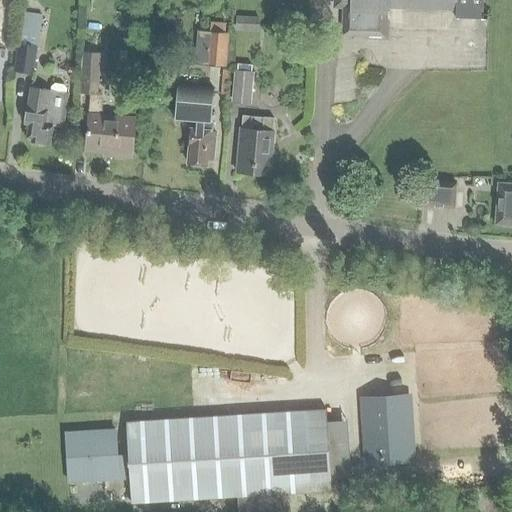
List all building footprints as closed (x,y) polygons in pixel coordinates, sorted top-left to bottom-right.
[(336,0),(336,6),(345,6),(345,34),(366,34),(366,37),(386,38),(387,7),(456,9),(456,17),(488,17),(488,12),(484,12),(484,0),(336,0)] [(16,43),(18,43),(14,69),(32,71),(40,15),(21,12),(16,43)] [(236,16),(235,30),(248,31),(248,17),(236,16)] [(199,30),(196,63),(224,66),(228,33),(199,30)] [(130,155),(133,117),(101,114),(102,95),(98,94),(101,53),(81,51),(78,93),(90,94),(86,149),(113,151),(113,154),(130,155)] [(248,100),(250,71),(234,70),(232,98),(248,100)] [(50,85),(50,89),(29,86),(26,106),(23,123),(28,124),(26,137),(31,137),(31,141),(49,143),(52,125),(62,127),(67,92),(64,92),(65,87),(62,84),(54,82),(50,85)] [(186,133),(185,140),(189,142),(187,162),(190,162),(192,166),(200,167),(203,164),(206,164),(207,159),(212,159),(214,139),(215,130),(212,130),(213,121),(210,121),(213,88),(176,84),(173,117),(195,119),(194,127),(190,127),(189,130),(186,133)] [(269,175),(272,131),(271,131),(272,118),(242,116),(241,128),(240,128),(236,172),(269,175)] [(453,209),(455,184),(424,182),(422,206),(453,209)] [(511,184),(497,183),(495,223),(511,224),(511,184)] [(369,460),(408,458),(405,398),(366,400),(369,460)] [(326,408),(306,409),(126,418),(130,499),(330,489),(326,408)] [(110,433),(62,436),(65,484),(112,481),(110,433)] [(274,511),(274,494),(237,497),(237,511),(274,511)]
